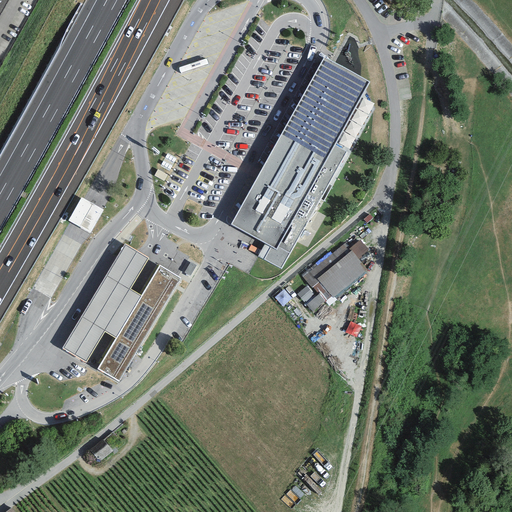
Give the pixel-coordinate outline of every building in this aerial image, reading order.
[(332,64),(325,61),(261,176),(231,229),(265,247),(259,259),(280,271),(346,153),(337,148),(343,137),(367,93),(371,86),(333,65),(332,64)] [(167,176),(158,170),(154,177),(164,182),(167,176)] [(308,285),(297,295),(311,313),(330,298),(331,299),(367,270),(359,260),(370,251),(360,239),(350,247),(345,242),(302,277),(308,285)] [(150,261),(125,245),(62,349),(86,364),(105,334),(116,341),(140,298),(131,292),(150,261)] [(196,267),(190,263),(184,273),(190,277),(196,267)] [(180,281),(160,267),(140,298),(116,341),(97,369),(119,383),(180,281)] [(113,432),(89,451),(99,463),(123,444),(113,432)]
